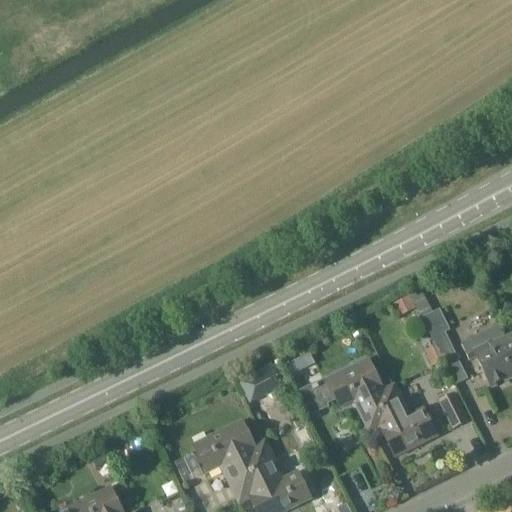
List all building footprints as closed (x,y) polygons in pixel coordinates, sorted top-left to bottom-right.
[(425,295),(413,301),(422,319),(444,365),(455,360),(457,358),(445,334),(450,332),(439,311),(438,311),(434,314),(425,295)] [(399,317),(415,310),(408,296),(393,304),(399,317)] [(498,327),(461,345),(469,362),(476,358),(491,389),(511,378),(511,354),(503,336),(498,327)] [(507,334),(503,336),(511,354),(511,336),(509,338),(507,334)] [(430,370),(442,365),(433,348),(422,354),(430,370)] [(293,371),(296,366),(292,358),(282,363),(287,374),(293,371)] [(377,410),(371,399),(383,393),(367,361),(296,397),(307,418),(326,408),(325,406),(335,401),(339,410),(354,403),(369,433),(379,428),(391,422),(385,412),(382,414),(380,409),(377,410)] [(406,417),(397,399),(392,388),(383,393),(371,399),(377,410),(380,409),(382,414),(385,412),(391,422),(379,428),(394,458),(435,438),(420,410),(406,417)] [(452,429),(466,422),(452,395),(438,402),(452,429)] [(259,491),(242,455),(253,449),(240,423),(192,447),(205,474),(220,467),(239,503),(247,498),(247,497),(259,491)] [(281,480),(271,462),(263,444),(253,449),(242,455),(259,491),(247,497),(247,498),(253,511),(285,511),(309,500),(295,473),(281,480)] [(119,511),(109,489),(67,510),(68,510),(64,511),(119,511)]
